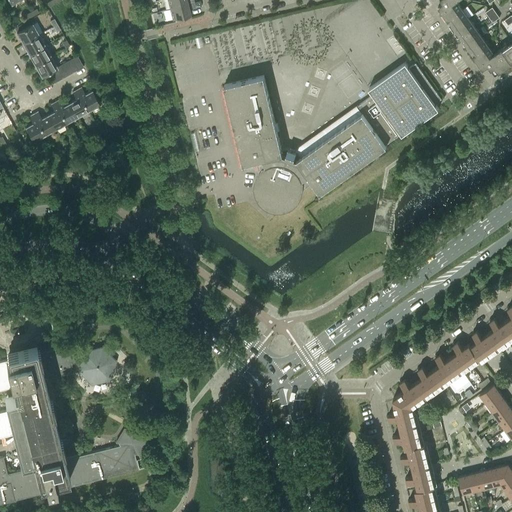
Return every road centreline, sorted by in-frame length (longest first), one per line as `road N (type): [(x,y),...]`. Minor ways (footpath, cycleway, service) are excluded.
road 1 (secondary): [(280,372),(95,221),(38,210),(0,219)]
road 2 (secondary): [(0,252),(79,242),(263,385)]
road 3 (residential): [(402,511),(374,399),(379,385),(511,289)]
road 4 (secondary): [(511,208),(280,372)]
road 5 (secondary): [(285,385),(306,379),(511,235)]
road 6 (residential): [(402,0),(470,93),(511,78)]
road 7 (secondary): [(316,511),(285,385)]
road 8 (secondary): [(263,385),(288,511)]
